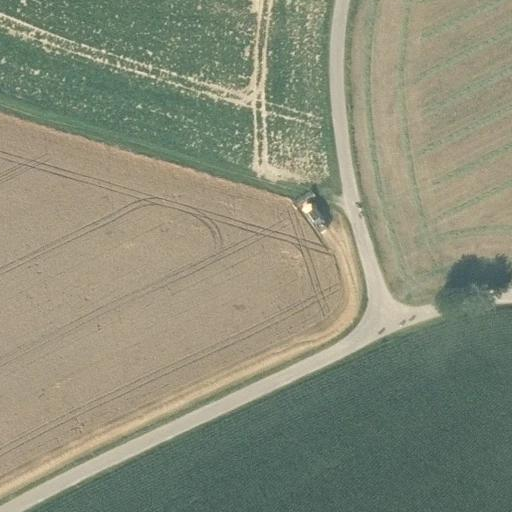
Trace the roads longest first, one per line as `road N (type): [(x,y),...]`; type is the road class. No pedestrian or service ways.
road 1 (unclassified): [(7,511),(389,330)]
road 2 (track): [(352,208),(0,100)]
road 3 (unclassified): [(389,330),(342,155),(335,64),(341,0)]
road 4 (unclassified): [(511,295),(462,301),(389,330)]
